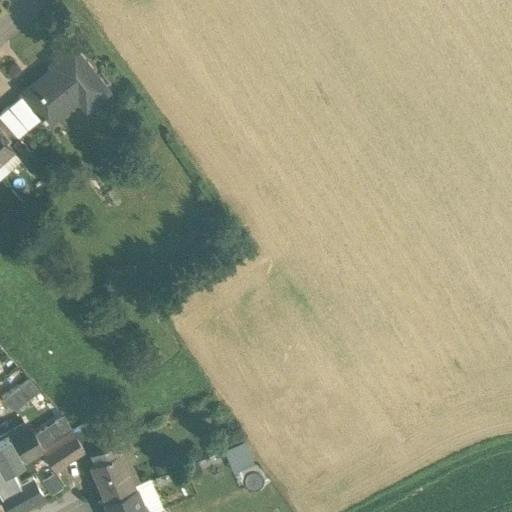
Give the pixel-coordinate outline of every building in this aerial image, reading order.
[(59,61),(22,91),(48,123),(85,93),(92,102),(109,89),(73,45),(57,59),(59,61)] [(38,118),(19,96),(8,104),(27,127),(38,118)] [(27,127),(8,104),(0,111),(0,115),(18,135),(27,127)] [(0,133),(0,159),(13,148),(0,133)] [(39,389),(28,377),(0,399),(17,409),(19,405),(39,389)] [(63,415),(45,427),(53,439),(71,428),(63,415)] [(27,421),(8,431),(23,458),(42,447),(27,421)] [(45,427),(35,434),(43,446),(53,439),(45,427)] [(43,446),(54,466),(83,446),(71,428),(53,439),(43,446)] [(8,431),(0,435),(0,470),(11,465),(23,458),(8,431)] [(247,439),(226,448),(235,470),(256,461),(247,439)] [(134,485),(115,440),(90,451),(94,460),(89,462),(105,499),(135,485),(134,485)] [(0,491),(11,511),(12,511),(43,496),(33,476),(21,483),(11,465),(0,470),(0,491)] [(45,475),(54,492),(65,485),(56,469),(45,475)] [(146,511),(135,485),(105,499),(110,511),(146,511)]
